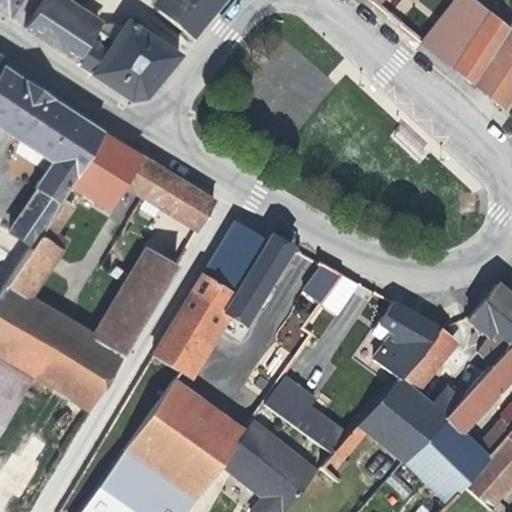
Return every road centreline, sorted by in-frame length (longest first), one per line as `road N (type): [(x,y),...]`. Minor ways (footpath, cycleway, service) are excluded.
road 1 (residential): [(235,187),(39,511)]
road 2 (tertiary): [(511,228),(478,265),(450,278),(414,275),(361,259),(235,187)]
road 3 (tertiary): [(313,0),(488,150),(511,190)]
road 4 (tertiary): [(143,131),(260,0)]
road 5 (tertiary): [(0,35),(143,131)]
